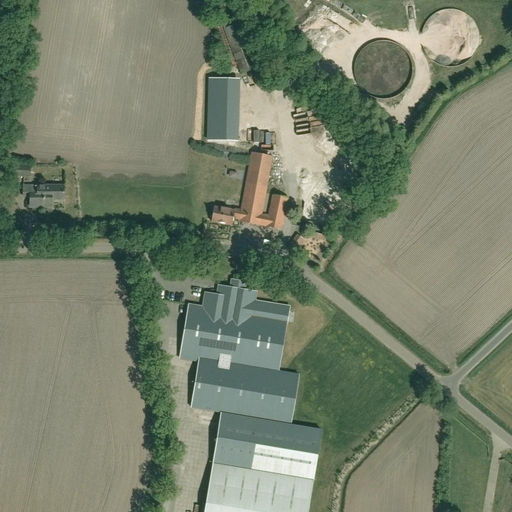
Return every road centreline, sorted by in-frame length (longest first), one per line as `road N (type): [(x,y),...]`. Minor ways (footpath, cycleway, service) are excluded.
road 1 (unclassified): [(446,388),(307,276),(257,255),(217,248),(0,249)]
road 2 (track): [(407,135),(307,276)]
